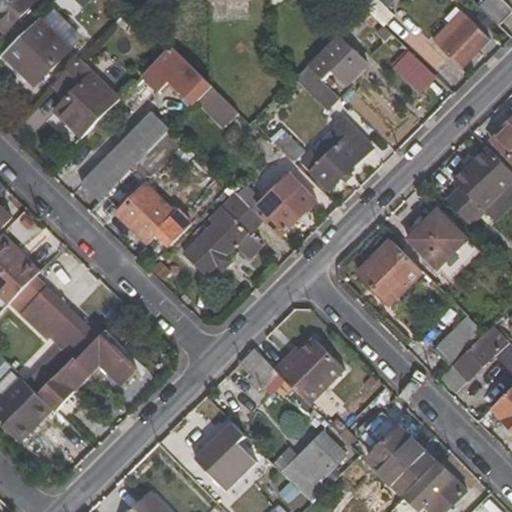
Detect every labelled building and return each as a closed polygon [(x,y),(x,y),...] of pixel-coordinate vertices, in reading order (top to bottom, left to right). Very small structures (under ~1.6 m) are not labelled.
[(0,0),(0,25),(6,32),(36,0),(0,0)] [(66,0),(79,12),(91,0),(66,0)] [(485,0),(478,6),(499,27),(511,13),(511,11),(500,0),(485,0)] [(44,21),(40,18),(4,55),(36,86),(83,38),(55,10),(44,21)] [(464,13),(463,11),(447,27),(449,29),(464,13)] [(464,13),(449,29),(447,27),(433,41),(461,70),(491,39),(464,13)] [(371,67),(339,36),(309,68),(326,85),(337,76),(347,86),(363,71),(365,73),(371,67)] [(169,82),(192,105),(211,88),(209,85),(170,48),(144,77),(159,92),(169,82)] [(394,69),(419,94),(435,78),(409,52),(394,69)] [(66,99),(55,112),(82,140),(121,98),(80,59),(60,79),(72,93),(66,99)] [(296,80),(327,110),(339,98),(326,85),(309,68),(296,80)] [(60,79),(53,87),(66,99),(72,93),(60,79)] [(153,112),(82,184),(99,202),(136,165),(170,129),(153,112)] [(372,148),(343,120),(301,162),(329,191),(372,148)] [(511,120),(490,142),(511,164),(511,120)] [(136,165),(149,179),(183,142),(170,129),(136,165)] [(283,131),(272,142),(282,152),(294,163),(304,152),(283,131)] [(455,182),(462,190),(448,205),(470,227),(484,213),(511,183),(511,174),(488,150),(475,163),(470,157),(461,166),(466,172),(455,182)] [(274,160),(293,180),(302,172),(294,163),(282,152),(274,160)] [(0,204),(0,194),(7,188),(0,182),(0,232),(13,218),(0,204)] [(494,222),(511,204),(511,183),(484,213),(494,222)] [(176,213),(147,184),(117,214),(147,244),(176,213)] [(268,216),(263,221),(281,238),(316,202),(300,186),(286,201),(273,189),(257,205),(268,216)] [(183,254),(206,277),(263,221),(235,194),(209,220),(213,224),(183,254)] [(467,240),(438,211),(407,240),(437,271),(467,240)] [(25,258),(1,235),(0,235),(0,240),(20,261),(25,258)] [(20,261),(0,240),(0,296),(9,305),(11,302),(36,277),(40,272),(25,258),(20,261)] [(390,307),(424,274),(391,241),(358,274),(390,307)] [(24,315),(48,289),(36,277),(11,302),(24,315)] [(76,359),(97,338),(48,289),(24,315),(47,338),(51,334),(65,348),(57,355),(55,354),(27,382),(38,391),(73,355),(76,359)] [(449,367),(483,334),(468,318),(434,351),(449,367)] [(511,346),(493,327),(441,379),(455,394),(495,355),(511,372),(511,346)] [(135,371),(99,336),(97,338),(76,359),(73,355),(38,391),(54,408),(58,412),(102,365),(122,385),(135,371)] [(289,355),(274,370),(278,374),(309,406),(345,370),(313,338),(293,359),(289,355)] [(274,370),(254,349),(238,364),(251,377),(248,382),(259,392),(278,374),(274,370)] [(38,391),(27,382),(22,377),(0,398),(0,422),(20,443),(54,408),(38,391)] [(511,387),(490,409),(511,430),(511,387)] [(398,429),(382,413),(358,438),(374,454),(368,462),(401,495),(436,459),(427,449),(431,445),(421,435),(416,440),(402,426),(398,429)] [(346,456),(324,434),(283,476),(310,503),(325,487),(321,481),(346,456)] [(232,450),(218,436),(195,460),(226,492),(255,463),(238,445),(232,450)] [(447,511),(467,492),(438,463),(390,510),(392,511),(427,511),(429,510),(430,511),(447,511)] [(168,511),(149,492),(129,511),(168,511)]
